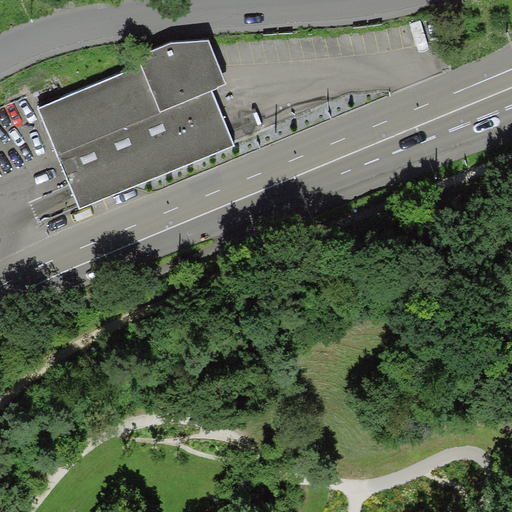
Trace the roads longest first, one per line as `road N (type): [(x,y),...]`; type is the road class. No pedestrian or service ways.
road 1 (secondary): [(454,110),(128,235),(0,294)]
road 2 (unclassified): [(346,0),(106,17),(0,55)]
